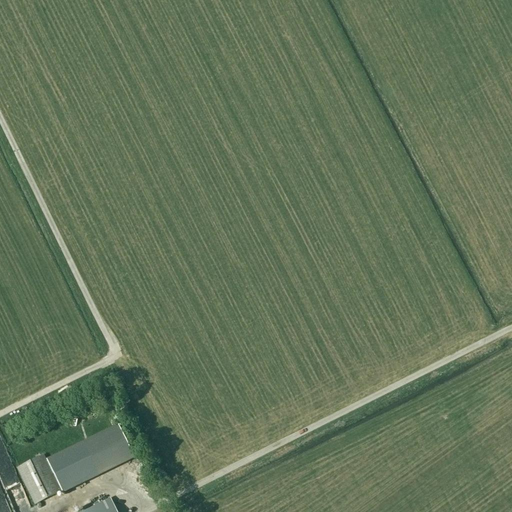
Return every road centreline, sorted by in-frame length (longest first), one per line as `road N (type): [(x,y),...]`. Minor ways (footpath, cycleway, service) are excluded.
road 1 (track): [(0,410),(114,357),(0,120)]
road 2 (unclassified): [(171,504),(511,330)]
